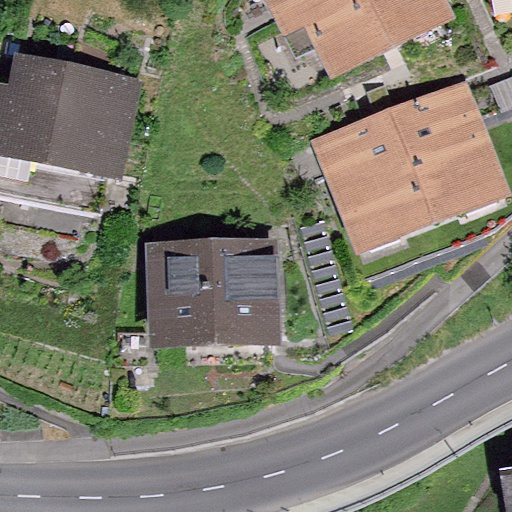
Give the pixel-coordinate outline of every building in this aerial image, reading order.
[(428,0),(275,0),(286,22),(308,11),(336,67),(438,18),(428,0)] [(0,75),(0,191),(103,207),(120,94),(0,75)] [(457,99),(327,149),(360,234),(490,184),(457,99)] [(271,255),(153,258),(155,343),(273,340),(271,255)] [(511,511),(511,458),(491,460),(498,511),(511,511)]
